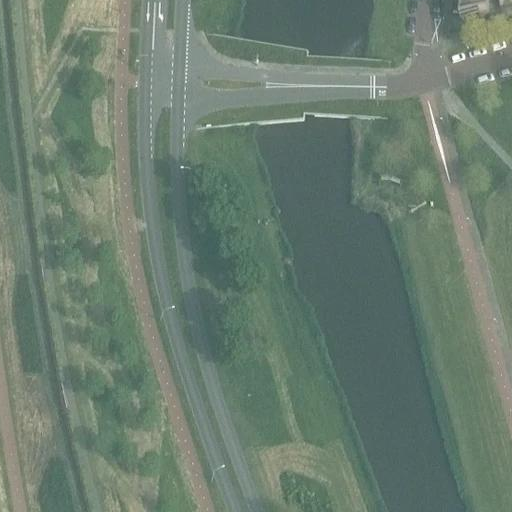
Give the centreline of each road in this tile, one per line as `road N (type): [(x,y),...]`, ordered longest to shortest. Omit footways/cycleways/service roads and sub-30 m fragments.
road 1 (secondary): [(146,83),(150,222),(162,285),(234,511)]
road 2 (secondary): [(259,511),(203,352),(189,285),(178,100)]
road 3 (residential): [(283,85),(421,80)]
